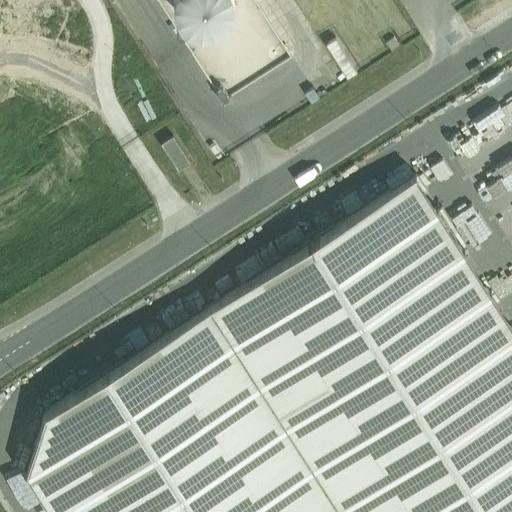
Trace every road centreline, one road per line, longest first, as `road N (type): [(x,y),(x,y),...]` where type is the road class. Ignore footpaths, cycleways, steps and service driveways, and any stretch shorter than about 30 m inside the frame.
road 1 (unclassified): [(0,359),(511,40)]
road 2 (unknown): [(199,236),(122,125),(94,0)]
